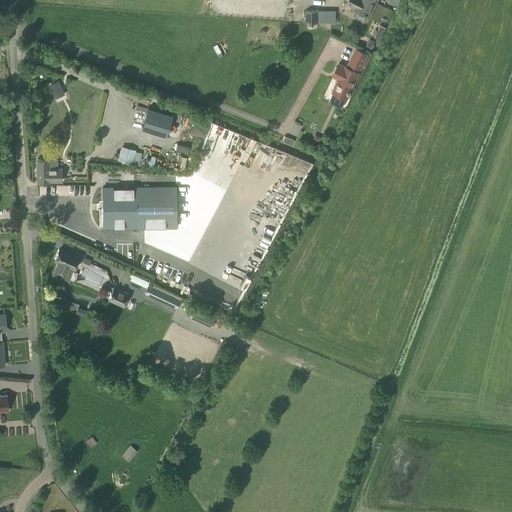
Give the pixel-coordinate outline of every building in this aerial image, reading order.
[(348,0),(347,4),(355,8),(354,9),(356,10),(353,16),(365,23),(368,16),(370,17),(377,3),(369,0),(348,0)] [(306,10),(306,23),(318,23),(318,10),(306,10)] [(380,25),(374,37),(380,40),(386,27),(380,25)] [(370,51),(374,41),(369,39),(365,49),(370,51)] [(347,64),(346,67),(344,66),(339,64),(333,76),(338,79),(332,92),(347,99),(359,73),(358,73),(360,68),(361,69),(367,54),(356,49),(349,63),(350,64),(347,64)] [(49,85),(56,98),(65,94),(58,81),(49,85)] [(148,109),(141,130),(165,137),(172,116),(148,109)] [(132,164),(135,150),(122,146),(119,161),(132,164)] [(37,183),(49,183),(49,182),(62,182),(62,168),(57,168),(57,160),(37,161),(37,183)] [(105,169),(106,177),(114,177),(113,168),(105,169)] [(176,186),(103,188),(104,227),(176,227),(176,186)] [(272,234),(278,224),(250,209),(244,219),(272,234)] [(74,256),(59,250),(54,259),(59,261),(55,269),(66,274),(70,266),(75,269),(81,256),(75,254),(74,256)] [(90,262),(82,259),(79,267),(86,271),(90,262)] [(181,300),(148,285),(144,294),(177,309),(181,300)] [(129,294),(113,287),(108,300),(123,307),(129,294)] [(59,296),(57,301),(69,307),(71,302),(59,296)] [(208,322),(210,317),(197,311),(199,306),(191,302),(186,312),(208,322)] [(87,312),(77,309),(75,314),(85,318),(87,312)] [(13,374),(10,386),(16,387),(19,375),(13,374)] [(0,411),(8,411),(7,395),(0,395),(0,411)] [(88,433),(83,436),(86,442),(91,439),(88,433)] [(118,452),(125,457),(134,446),(127,440),(118,452)] [(27,491),(24,500),(31,502),(34,493),(27,491)]
